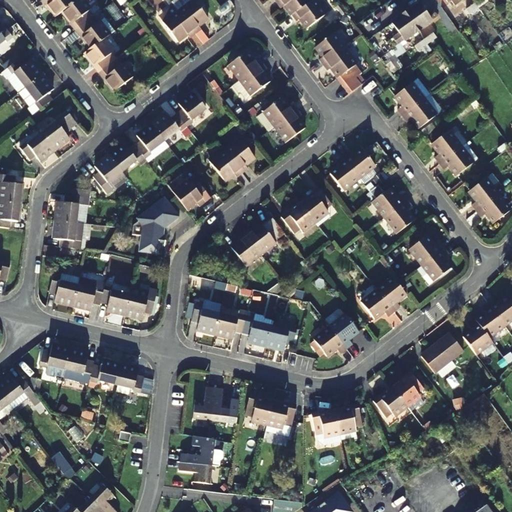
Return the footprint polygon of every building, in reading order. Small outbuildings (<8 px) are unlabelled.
[(63,11),(75,1),(74,0),(44,0),(57,16),(63,11)] [(77,0),(75,1),(63,11),(78,30),(95,17),(90,11),(91,10),(83,0),(77,0)] [(204,43),(210,38),(199,26),(209,18),(194,0),(176,0),(173,3),(174,5),(196,34),(204,43)] [(282,8),(286,6),(293,15),(312,0),(281,0),(278,3),(282,8)] [(308,29),(328,14),(317,0),(312,0),(293,15),(297,22),(301,19),(308,29)] [(433,9),(427,14),(420,3),(400,17),(406,25),(413,20),(414,22),(417,20),(423,28),(433,21),(432,20),(438,16),(433,9)] [(479,8),(476,3),(467,10),(470,14),(479,8)] [(171,16),(163,22),(178,42),(188,34),(190,38),(196,34),(174,5),(166,11),(171,16)] [(159,16),(163,22),(171,16),(166,11),(159,16)] [(104,39),(110,35),(101,22),(99,23),(95,17),(78,30),(92,49),(104,39)] [(405,40),(406,41),(421,30),(423,28),(417,20),(414,22),(413,20),(406,25),(400,17),(392,23),(400,33),(393,38),(399,45),(405,40)] [(0,43),(6,39),(8,42),(14,37),(4,24),(0,26),(0,43)] [(324,56),(320,60),(324,65),(347,48),(336,32),(316,47),(324,56)] [(425,40),(428,44),(438,38),(434,33),(425,40)] [(92,49),(86,53),(101,72),(118,59),(113,54),(114,52),(104,39),(92,49)] [(425,40),(416,46),(419,51),(428,44),(425,40)] [(359,63),(347,48),(324,65),(328,71),(332,68),(340,77),(339,77),(351,93),(359,87),(362,85),(361,83),(364,80),(360,75),(362,73),(356,65),(359,63)] [(248,50),(228,65),(240,81),(263,63),(259,57),(255,60),(248,50)] [(396,55),(390,59),(398,70),(404,66),(396,55)] [(22,58),(8,68),(13,74),(16,72),(27,87),(43,74),(32,59),(27,63),(22,58)] [(118,59),(101,72),(115,92),(134,77),(124,64),(122,65),(118,59)] [(263,63),(240,81),(233,86),(239,92),(241,93),(246,99),(251,96),(271,81),(264,72),(267,69),(263,63)] [(38,101),(31,106),(29,108),(33,113),(39,109),(40,110),(54,99),(49,93),(55,89),(43,74),(27,87),(38,101)] [(425,99),(413,84),(395,97),(403,107),(398,111),(403,116),(425,99)] [(27,87),(20,92),(31,106),(38,101),(27,87)] [(178,114),(188,127),(195,122),(193,120),(207,109),(195,92),(180,103),(184,109),(178,114)] [(283,98),(263,113),(275,128),(298,110),(294,104),(290,107),(283,98)] [(425,99),(403,116),(407,122),(413,118),(420,128),(437,115),(425,99)] [(43,133),(56,149),(70,138),(66,132),(78,123),(68,110),(56,119),(58,122),(43,133)] [(298,110),(275,128),(286,143),(306,128),(299,118),(302,116),(298,110)] [(153,124),(166,141),(180,130),(186,138),(193,133),(188,127),(178,114),(172,119),(167,113),(153,124)] [(138,135),(142,141),(136,146),(146,158),(146,159),(147,159),(153,154),(151,152),(166,141),(153,124),(138,135)] [(462,147),(450,131),(432,144),(440,154),(436,158),(440,164),(462,147)] [(37,156),(41,161),(56,149),(43,133),(29,145),(27,142),(21,147),(31,160),(37,156)] [(246,165),(256,158),(241,138),(226,150),(244,173),(249,169),(246,165)] [(129,149),(125,143),(110,154),(123,171),(138,161),(140,163),(146,158),(136,146),(135,145),(129,149)] [(462,147),(440,164),(445,170),(450,166),(457,176),(474,162),(462,147)] [(352,157),(348,151),(343,156),(360,179),(375,167),(362,149),(352,157)] [(235,174),(238,178),(244,173),(226,150),(211,162),(226,182),(235,174)] [(115,187),(116,188),(128,178),(123,171),(110,154),(95,166),(100,171),(94,176),(107,193),(115,187)] [(340,166),(331,173),(344,191),(360,179),(343,156),(336,161),(340,166)] [(0,181),(2,182),(0,199),(0,200),(20,203),(23,184),(16,183),(17,176),(0,174),(0,181)] [(188,210),(197,203),(200,207),(211,198),(193,176),(173,192),(188,210)] [(477,202),(473,205),(477,211),(499,194),(487,178),(470,192),(477,202)] [(385,193),(379,185),(370,192),(376,199),(385,193)] [(92,191),(74,188),(73,196),(91,198),(92,191)] [(313,193),(314,195),(302,204),(316,222),(329,213),(327,209),(332,205),(320,188),(313,193)] [(390,188),(385,193),(376,199),(373,202),(385,217),(408,200),(403,194),(398,198),(390,188)] [(487,213),(494,223),(511,210),(499,194),(477,211),(481,217),(487,213)] [(65,202),(58,202),(56,221),(77,223),(79,204),(90,206),(91,198),(73,196),(66,195),(65,202)] [(161,232),(180,217),(165,198),(138,219),(140,222),(134,226),(133,234),(143,235),(140,251),(162,254),(163,246),(166,246),(168,235),(165,235),(161,232)] [(0,226),(11,228),(12,220),(19,221),(20,203),(0,200),(0,226)] [(408,200),(385,217),(398,233),(415,220),(407,210),(412,206),(408,200)] [(289,214),(288,212),(282,217),(295,234),(301,229),(303,233),(316,222),(302,204),(289,214)] [(62,247),(77,249),(78,241),(75,241),(77,223),(56,221),(54,239),(61,240),(60,247),(62,247)] [(244,232),(262,256),(278,244),(262,224),(253,231),(250,228),(244,232)] [(241,240),(232,248),(248,267),(262,256),(244,232),(239,236),(241,240)] [(427,235),(410,249),(422,265),(444,248),(440,242),(435,246),(427,235)] [(444,248),(422,265),(435,281),(452,267),(444,258),(449,254),(444,248)] [(0,264),(0,278),(7,280),(11,264),(3,262),(3,265),(0,264)] [(361,274),(357,268),(348,276),(352,281),(361,274)] [(109,304),(108,311),(126,315),(131,295),(113,291),(116,275),(109,273),(106,283),(102,302),(109,304)] [(57,295),(56,301),(74,306),(79,285),(61,281),(62,278),(54,276),(50,293),(57,295)] [(102,302),(106,283),(81,277),(79,285),(74,306),(92,310),(94,303),(101,305),(102,302)] [(398,284),(393,277),(377,290),(395,313),(401,308),(396,303),(406,295),(398,284)] [(131,295),(126,315),(144,319),(145,313),(152,314),(158,290),(151,288),(148,299),(131,295)] [(384,312),(389,317),(395,313),(377,290),(361,302),(374,319),(384,312)] [(489,303),(505,325),(511,320),(511,300),(509,296),(498,303),(495,299),(489,303)] [(476,320),(489,337),(505,325),(489,303),(483,307),(486,312),(476,320)] [(199,324),(198,330),(216,334),(220,314),(203,311),(204,307),(196,305),(192,322),(199,324)] [(241,311),(240,311),(222,307),(220,314),(216,334),(235,339),(236,332),(243,334),(248,313),(241,311)] [(248,313),(243,334),(251,335),(249,342),(267,347),(272,327),(254,322),(256,314),(248,313)] [(330,327),(347,349),(353,345),(349,339),(358,332),(346,314),(330,327)] [(463,336),(480,360),(496,348),(489,337),(476,320),(470,324),(473,328),(463,336)] [(272,327),(267,347),(286,351),(287,344),(294,346),(298,329),(290,328),(289,330),(272,327)] [(330,327),(314,339),(315,340),(311,344),(321,356),(325,353),(327,356),(337,349),(341,354),(347,349),(330,327)] [(428,352),(422,356),(436,373),(464,352),(450,333),(427,351),(428,352)] [(48,368),(49,365),(67,369),(71,349),(53,344),(52,351),(44,350),(40,366),(48,368)] [(95,365),(95,362),(88,360),(90,353),(71,349),(67,369),(64,378),(90,384),(95,365)] [(97,387),(99,380),(117,384),(122,364),(104,360),(102,367),(95,365),(90,384),(89,385),(97,387)] [(118,385),(131,388),(135,389),(134,392),(141,393),(142,389),(145,377),(138,375),(140,368),(122,364),(117,384),(118,385)] [(393,388),(409,407),(421,397),(419,394),(425,389),(412,372),(406,377),(406,378),(393,388)] [(0,391),(14,409),(29,398),(26,394),(32,390),(21,376),(16,381),(12,375),(0,384),(0,391)] [(117,391),(130,394),(131,388),(118,385),(117,391)] [(224,389),(207,387),(205,404),(195,403),(193,418),(207,420),(207,424),(215,425),(215,421),(230,423),(231,407),(222,406),(224,389)] [(380,396),(374,401),(387,418),(393,414),(396,417),(409,407),(393,388),(381,397),(380,396)] [(0,427),(3,425),(0,420),(14,409),(0,391),(0,427)] [(258,396),(251,394),(246,415),(253,416),(252,421),(268,425),(274,402),(258,398),(258,396)] [(18,414),(32,403),(29,398),(14,409),(18,414)] [(289,404),(289,405),(274,402),(268,425),(267,431),(290,437),(297,406),(289,404)] [(336,410),(341,434),(357,431),(356,427),(363,425),(359,404),(351,406),(351,407),(336,410)] [(0,420),(3,425),(4,426),(18,415),(18,414),(14,409),(0,420)] [(320,413),(312,414),(317,435),(318,435),(319,439),(325,446),(343,442),(341,434),(336,410),(320,414),(320,413)] [(436,427),(431,421),(424,425),(429,432),(436,427)] [(132,432),(122,430),(120,439),(130,441),(132,432)] [(199,456),(182,454),(181,462),(217,466),(218,463),(214,462),(216,439),(195,436),(194,446),(200,447),(199,456)] [(58,453),(51,459),(68,479),(76,473),(58,453)] [(217,466),(181,462),(179,471),(197,473),(196,482),(211,483),(212,470),(217,471),(217,466)] [(88,495),(105,511),(118,511),(108,502),(115,496),(104,485),(94,495),(91,492),(88,495)] [(105,511),(88,495),(86,498),(89,501),(79,511),(105,511)] [(295,511),(304,507),(304,503),(275,500),(273,511),(295,511)]
